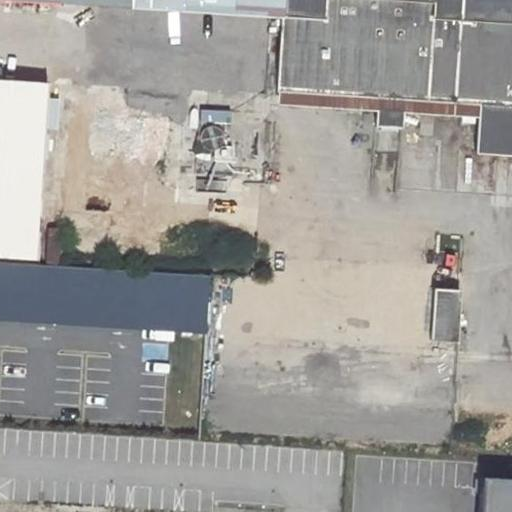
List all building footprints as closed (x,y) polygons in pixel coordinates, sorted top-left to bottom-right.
[(511,0),(54,0),(55,3),(155,10),(170,10),(242,15),(240,43),(271,45),(272,32),(281,33),(280,45),(278,88),(377,95),(376,111),(375,125),(401,127),(402,113),(403,97),(459,100),(458,116),(462,117),(461,122),(470,122),(471,117),(475,117),(473,153),(511,155),(511,0)] [(155,10),(154,28),(169,29),(170,10),(155,10)] [(272,32),(271,45),(280,45),(281,33),(272,32)] [(0,80),(0,255),(35,258),(47,83),(0,80)] [(277,104),(376,111),(377,95),(278,88),(277,104)] [(402,113),(458,116),(459,100),(403,97),(402,113)] [(198,143),(203,147),(208,149),(212,149),(216,147),(220,142),(221,137),(221,133),(218,128),(214,125),(210,124),(206,124),(201,127),(198,130),(197,133),(197,140),(198,143)] [(0,260),(0,318),(205,332),(208,273),(0,260)] [(434,288),(430,339),(457,341),(460,290),(434,288)] [(472,511),(511,511),(511,476),(475,474),(472,511)]
